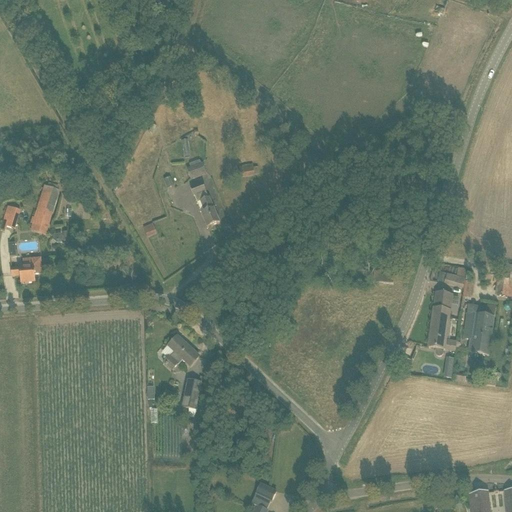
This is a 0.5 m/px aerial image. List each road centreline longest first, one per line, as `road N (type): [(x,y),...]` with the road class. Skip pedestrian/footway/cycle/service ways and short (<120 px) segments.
road 1 (unclassified): [(339,446),(418,291),(460,140),(511,28)]
road 2 (unclassified): [(0,304),(176,296),(339,446)]
road 3 (track): [(167,295),(0,10)]
road 4 (unclassified): [(511,480),(464,478),(336,495),(319,487)]
